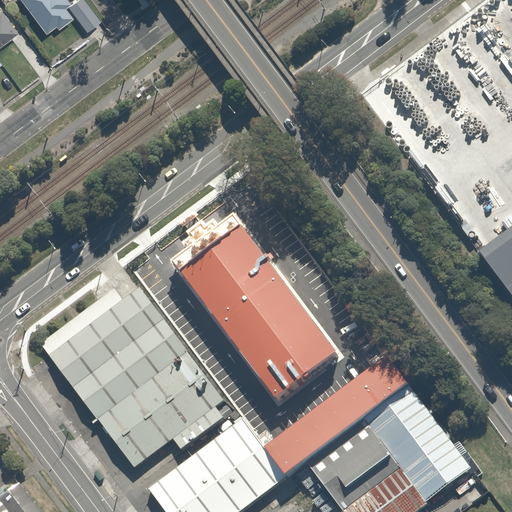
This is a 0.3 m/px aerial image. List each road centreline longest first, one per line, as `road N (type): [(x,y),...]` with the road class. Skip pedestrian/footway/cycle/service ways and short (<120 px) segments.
road 1 (secondary): [(418,0),(0,316)]
road 2 (secondary): [(206,0),(511,411)]
road 3 (unclassified): [(99,511),(0,379)]
road 4 (tertiary): [(0,143),(130,45)]
